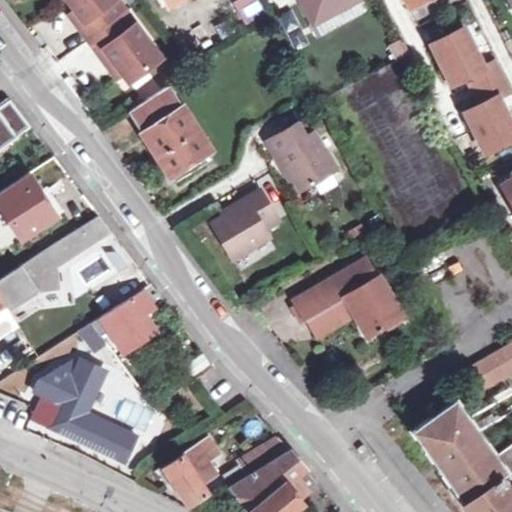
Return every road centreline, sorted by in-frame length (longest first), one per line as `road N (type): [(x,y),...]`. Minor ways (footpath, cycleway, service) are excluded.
road 1 (residential): [(319,439),(237,353),(172,267),(155,225),(0,46)]
road 2 (tertiary): [(127,511),(0,454)]
